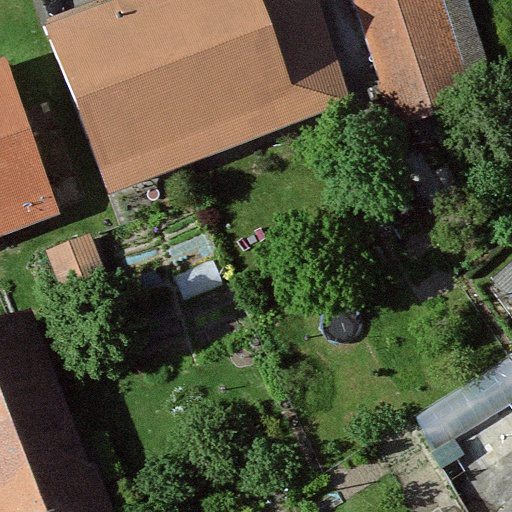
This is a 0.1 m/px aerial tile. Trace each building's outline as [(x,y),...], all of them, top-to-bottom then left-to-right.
[(301,0),(140,0),(37,41),(101,205),(344,110),(301,0)] [(436,0),(351,0),(392,130),(470,106),(436,0)] [(0,70),(0,241),(57,220),(0,70)] [(511,264),(489,285),(511,311),(511,264)] [(88,511),(20,322),(0,329),(0,511),(88,511)]
